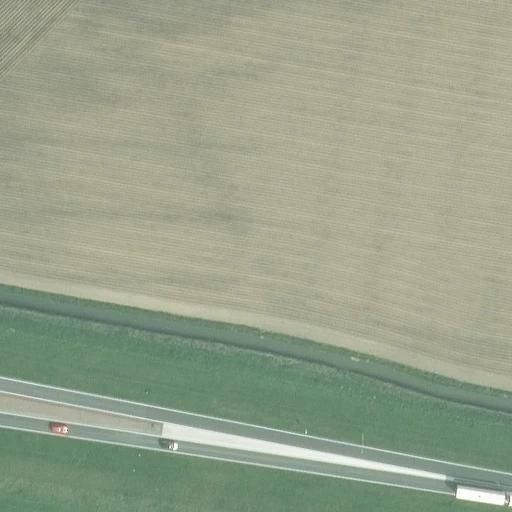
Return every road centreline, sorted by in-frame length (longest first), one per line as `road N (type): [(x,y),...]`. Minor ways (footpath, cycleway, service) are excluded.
road 1 (trunk): [(511,487),(0,384)]
road 2 (trunk): [(0,419),(511,491)]
